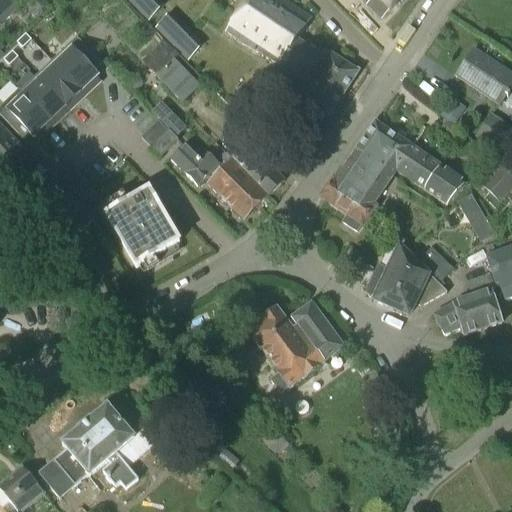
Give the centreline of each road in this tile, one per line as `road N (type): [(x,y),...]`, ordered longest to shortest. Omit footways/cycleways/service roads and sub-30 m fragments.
road 1 (residential): [(291,213),(390,76)]
road 2 (residential): [(0,210),(125,321)]
road 3 (residential): [(372,334),(422,430),(428,481)]
road 4 (residential): [(0,392),(125,321)]
road 5 (residential): [(511,354),(372,334)]
road 6 (residential): [(125,321),(239,264)]
